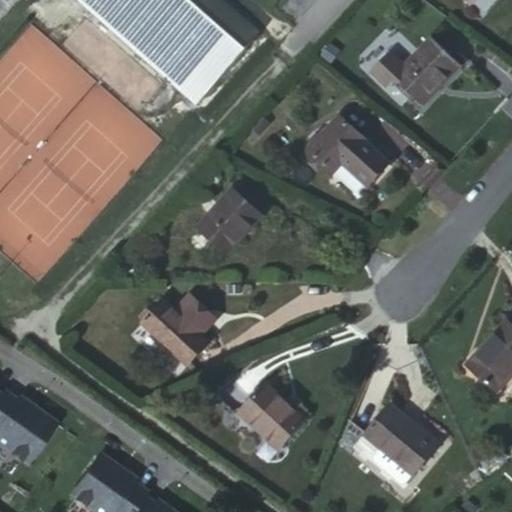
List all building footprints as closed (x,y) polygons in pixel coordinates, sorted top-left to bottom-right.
[(219,0),(79,0),(197,103),(258,34),(219,0)] [(459,65),(432,40),(406,67),(392,54),(375,71),(389,84),(394,79),(422,105),(459,65)] [(511,68),(511,66),(489,49),(486,54),(510,72),(511,68)] [(321,137),(315,144),(309,151),(333,172),(342,161),(362,139),(363,137),(339,116),(321,137)] [(310,140),(315,144),(321,137),(317,133),(310,140)] [(362,139),(342,161),(369,184),(388,162),(362,139)] [(233,189),(199,227),(226,252),(261,214),(233,189)] [(226,293),(240,294),(240,285),(226,285),(226,293)] [(144,322),(143,323),(188,365),(209,343),(201,336),(194,329),(210,312),(191,294),(175,311),(164,301),(152,314),(144,322)] [(140,318),(144,322),(152,314),(148,310),(140,318)] [(201,336),(218,319),(210,312),(194,329),(201,336)] [(511,324),(507,321),(468,365),(497,390),(511,372),(511,324)] [(306,421),(297,413),(268,385),(242,413),(281,449),(307,421),(306,421)] [(0,445),(25,464),(54,423),(35,410),(32,413),(4,393),(1,397),(0,396),(0,445)] [(438,444),(391,405),(367,434),(382,447),(375,456),(375,460),(401,482),(405,481),(413,473),(438,444)] [(304,406),(297,413),(306,421),(313,414),(304,406)] [(163,511),(141,496),(144,492),(116,472),(118,469),(99,455),(70,495),(93,511),(163,511)]
